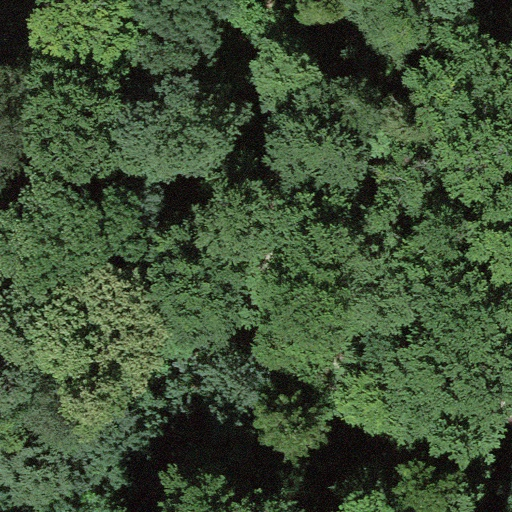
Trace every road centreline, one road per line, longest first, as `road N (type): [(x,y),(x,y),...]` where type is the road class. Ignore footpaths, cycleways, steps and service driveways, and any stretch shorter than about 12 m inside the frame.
road 1 (track): [(511,409),(479,429),(408,431),(355,404),(306,346),(278,135),(283,0)]
road 2 (track): [(121,511),(291,252)]
